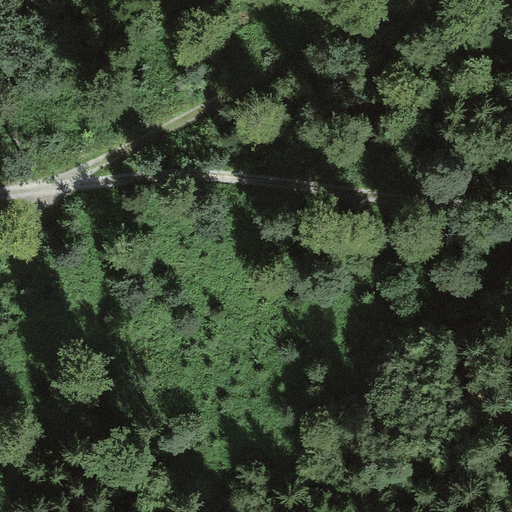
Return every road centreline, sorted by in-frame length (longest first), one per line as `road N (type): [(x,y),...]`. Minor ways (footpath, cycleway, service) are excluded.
road 1 (track): [(511,211),(220,175),(0,183)]
road 2 (track): [(435,0),(0,202)]
